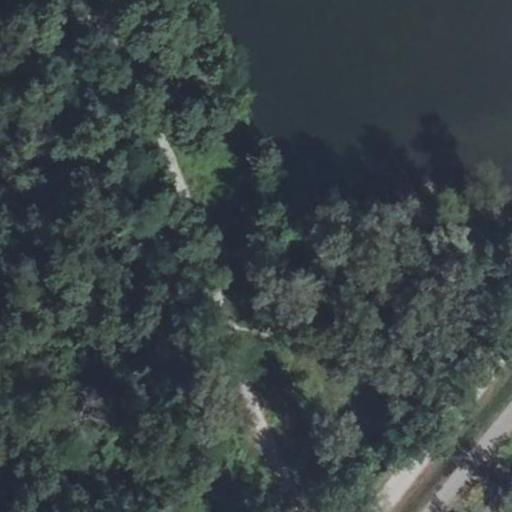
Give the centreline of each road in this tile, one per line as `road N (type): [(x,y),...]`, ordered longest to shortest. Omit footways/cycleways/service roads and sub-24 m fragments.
road 1 (track): [(306,511),(272,449),(158,134),(85,0)]
road 2 (track): [(382,511),(511,352)]
